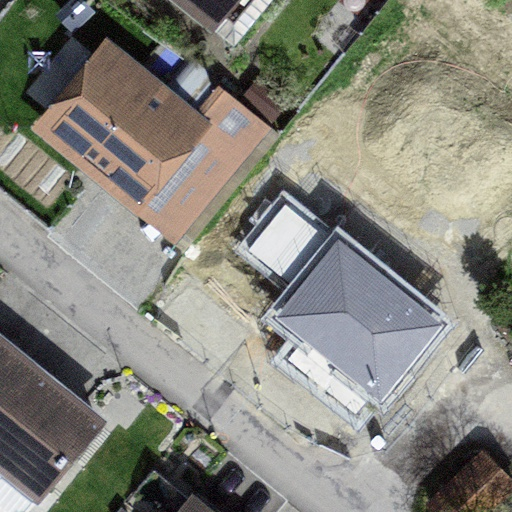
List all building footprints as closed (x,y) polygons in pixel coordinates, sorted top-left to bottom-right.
[(238,0),(165,0),(213,35),(238,0)] [(190,116),(99,43),(25,135),(166,248),(264,127),(214,87),(190,116)] [(101,425),(0,346),(0,478),(37,507),(101,425)] [(432,501),(442,511),(481,511),(511,484),(511,480),(486,452),(432,501)] [(201,511),(186,500),(176,511),(201,511)]
